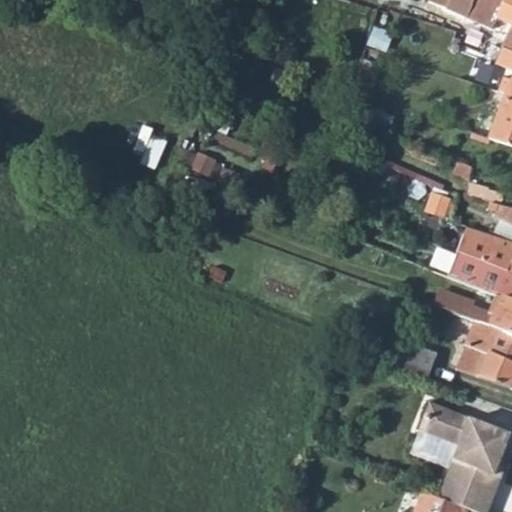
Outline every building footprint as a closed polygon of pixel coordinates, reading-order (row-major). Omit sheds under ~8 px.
[(457,0),(456,3),(484,16),(491,5),(504,11),(509,0),(457,0)] [(511,43),(503,40),(497,53),(509,58),(511,49),(511,43)] [(511,103),(500,137),(511,140),(511,103)] [(475,183),(472,195),(492,200),(495,189),(475,183)] [(511,243),(471,235),(463,259),(468,261),(490,272),(491,270),(503,273),(511,274),(511,243)] [(450,270),(455,251),(437,246),(432,265),(450,270)] [(468,261),(462,281),(485,292),(510,298),(511,299),(511,274),(503,273),(491,270),(490,272),(468,261)] [(446,293),(441,306),(468,315),(470,300),(446,293)] [(510,298),(499,324),(511,329),(511,299),(510,298)] [(470,300),(468,315),(483,319),(494,322),(498,308),(470,300)] [(494,322),(483,319),(474,340),(476,342),(466,365),(511,385),(511,329),(499,324),(494,322)] [(404,351),(398,370),(434,380),(441,357),(406,344),(404,351)] [(474,504),(494,511),(508,472),(501,469),(511,441),(511,427),(436,398),(426,426),(465,440),(445,493),(474,504)] [(511,441),(501,469),(508,472),(511,462),(511,441)] [(429,486),(423,500),(453,511),(471,511),(474,504),(445,493),(429,486)] [(453,511),(423,500),(417,511),(453,511)]
